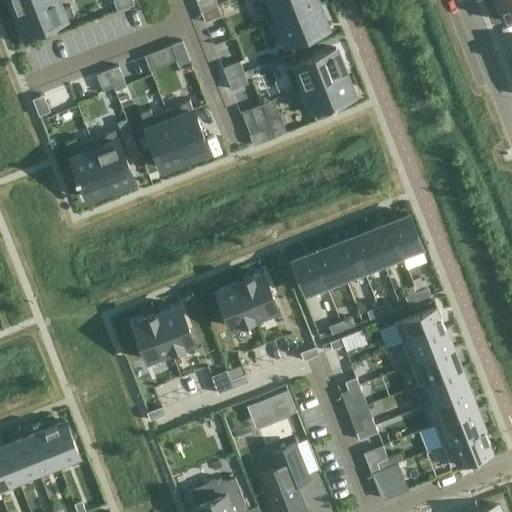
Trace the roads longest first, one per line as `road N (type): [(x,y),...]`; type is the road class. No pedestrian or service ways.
road 1 (residential): [(166,421),(312,362),(370,511)]
road 2 (residential): [(23,89),(186,24)]
road 3 (residential): [(186,24),(237,157)]
road 4 (residential): [(511,117),(465,0)]
road 5 (residential): [(511,467),(394,511)]
